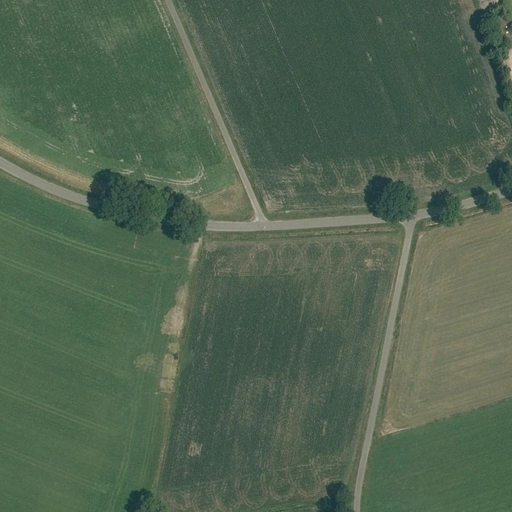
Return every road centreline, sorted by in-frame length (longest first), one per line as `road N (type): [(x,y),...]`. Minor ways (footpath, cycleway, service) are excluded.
road 1 (unclassified): [(356,511),(411,216)]
road 2 (unclassified): [(264,226),(191,224),(105,207),(0,162)]
road 3 (unclassified): [(264,226),(167,0)]
road 4 (unclassified): [(264,226),(411,216)]
